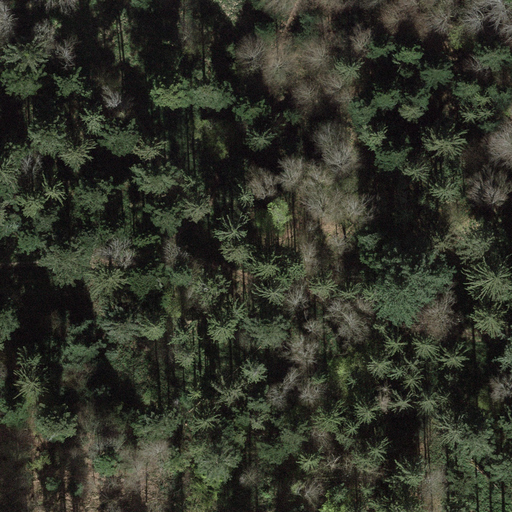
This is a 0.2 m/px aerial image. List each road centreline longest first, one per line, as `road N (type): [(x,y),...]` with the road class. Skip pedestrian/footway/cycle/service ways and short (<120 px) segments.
road 1 (track): [(0,262),(110,257),(192,265),(448,365),(511,382)]
road 2 (track): [(305,0),(268,108),(246,280)]
